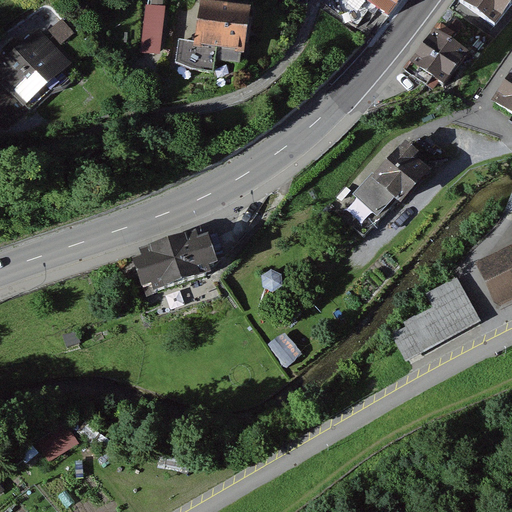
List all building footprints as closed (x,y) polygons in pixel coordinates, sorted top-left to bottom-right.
[(401,0),(366,0),(391,16),(401,0)] [(505,31),(511,20),(511,5),(504,0),(469,0),(467,5),(505,31)] [(247,13),(195,8),(190,53),(242,59),(247,13)] [(164,12),(146,10),(141,55),(159,57),(164,12)] [(44,30),(0,73),(0,117),(14,132),(81,67),(44,30)] [(478,59),(439,32),(416,66),(454,93),(478,59)] [(511,81),(498,102),(511,110),(511,81)] [(413,141),(381,179),(375,174),(354,199),(380,221),(401,197),(414,208),(441,177),(432,169),(438,162),(413,141)] [(207,235),(133,258),(145,295),(219,272),(207,235)] [(511,248),(482,262),(501,304),(511,298),(511,248)] [(436,309),(393,330),(407,359),(477,325),(453,276),(427,289),(436,309)]
